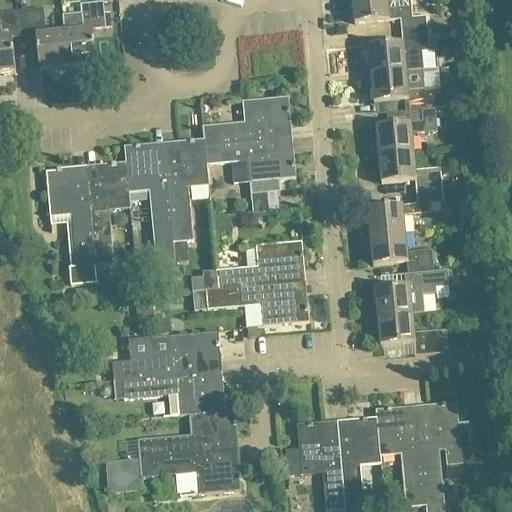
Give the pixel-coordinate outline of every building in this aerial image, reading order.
[(400,23),(401,34),(427,32),(426,19),(412,20),(410,0),(351,0),(354,27),(400,23)] [(326,4),(327,16),(350,15),(349,2),(326,4)] [(81,17),(63,19),(64,34),(68,69),(79,68),(79,74),(97,72),(93,33),(106,31),(103,5),(80,7),(81,17)] [(68,69),(64,34),(45,36),(43,11),(21,13),(24,39),(36,38),(39,72),(68,69)] [(12,41),(24,39),(21,13),(0,15),(0,75),(15,74),(12,41)] [(454,41),(452,26),(429,28),(430,43),(454,41)] [(429,54),(427,32),(401,34),(402,46),(368,49),(371,78),(422,73),(420,55),(429,54)] [(424,92),(422,73),(371,78),(374,106),(407,103),(408,115),(435,112),(433,91),(424,92)] [(202,130),(204,143),(205,149),(267,144),(266,130),(291,128),(288,101),(242,105),(244,126),(202,130)] [(376,130),(378,158),(413,155),(412,137),(437,134),(435,112),(408,115),(410,127),(376,130)] [(296,182),(292,141),(267,144),(205,149),(207,168),(231,166),(233,187),(250,186),(251,198),(267,196),(280,195),(278,183),(296,182)] [(205,149),(204,143),(179,145),(181,169),(166,171),(173,247),(193,245),(188,191),(191,191),(208,190),(207,168),(205,149)] [(125,166),(126,166),(129,197),(149,195),(154,248),(157,282),(176,280),(173,247),(166,171),(153,172),(150,148),(124,150),(125,166)] [(415,174),(413,155),(378,158),(381,187),(415,184),(416,195),(442,193),(440,171),(415,174)] [(130,212),(129,197),(126,166),(125,166),(102,168),(99,169),(102,198),(89,199),(95,270),(114,268),(109,214),(130,212)] [(89,199),(86,170),(57,173),(57,174),(46,175),(50,220),(71,218),(76,271),(69,272),(71,289),(97,287),(95,270),(89,199)] [(367,212),(370,240),(405,237),(403,219),(430,216),(430,207),(443,206),(442,193),(416,195),(417,207),(367,212)] [(251,198),(253,215),(269,214),(267,196),(251,198)] [(406,266),(408,278),(434,275),(432,253),(407,255),(405,237),(370,240),(373,269),(406,266)] [(217,293),(280,288),(278,274),(304,272),(301,245),(255,249),(257,270),(216,274),(217,293)] [(409,289),(375,292),(378,321),(412,318),(411,302),(411,299),(422,298),(435,297),(434,292),(448,291),(447,274),(434,275),(408,278),(409,289)] [(205,294),(206,295),(192,297),(194,315),(207,314),(261,309),(263,330),(309,326),(306,299),(281,301),(280,288),(217,293),(205,294)] [(414,336),(412,318),(378,321),(380,349),(414,346),(415,359),(441,357),(439,334),(414,336)] [(218,335),(149,341),(151,362),(112,366),(114,385),(194,378),(192,365),(220,362),(218,335)] [(225,415),(225,414),(221,375),(194,378),(114,385),(116,404),(177,399),(179,419),(189,418),(225,415)] [(444,511),(439,453),(444,452),(446,470),(471,467),(467,426),(458,427),(456,408),(445,409),(445,407),(416,410),(418,434),(425,510),(425,511),(444,511)] [(376,421),(377,421),(380,460),(401,458),(406,511),(425,510),(418,434),(406,435),(404,411),(375,414),(376,421)] [(225,415),(189,418),(191,439),(137,444),(139,463),(213,456),(213,446),(238,443),(237,441),(235,414),(225,414),(225,415)] [(339,449),(344,511),(364,511),(360,469),(381,467),(380,460),(377,421),(376,421),(349,424),(351,448),(339,449)] [(325,511),(344,511),(339,449),(337,425),(296,429),(299,453),(285,454),(287,480),(322,477),(325,511)] [(141,480),(141,482),(178,479),(180,500),(196,498),(240,495),(239,483),(241,483),(240,466),(215,468),(213,456),(139,463),(141,480)]
